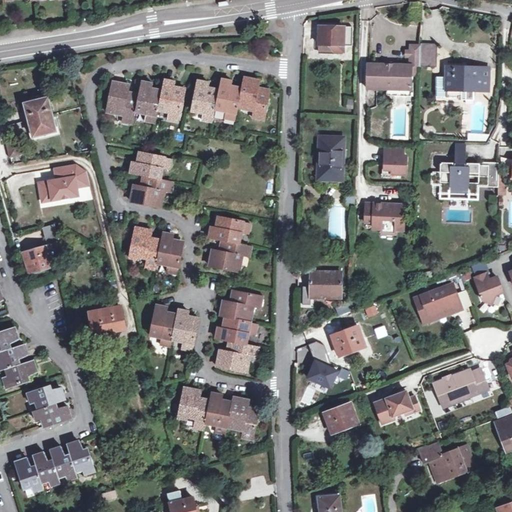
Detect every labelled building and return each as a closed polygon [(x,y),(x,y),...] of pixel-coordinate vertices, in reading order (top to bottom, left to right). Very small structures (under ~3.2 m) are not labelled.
[(422,2),(410,0),(411,16),(422,16),(422,2)] [(353,26),(319,25),(319,51),(344,51),(344,44),(353,44),(353,26)] [(432,45),(410,44),(409,64),(370,63),(369,88),(387,88),(386,94),(412,95),(413,67),(431,67),(432,45)] [(70,66),(67,58),(59,59),(61,67),(70,66)] [(489,70),(441,69),(441,77),(434,78),(433,104),(458,104),(459,101),(472,102),(472,91),(489,90),(489,70)] [(264,120),(270,92),(259,90),(260,82),(244,79),(242,92),(239,106),(255,109),(253,117),(264,120)] [(242,92),(231,90),(233,83),(222,80),(219,94),(216,107),(227,109),(225,119),(236,121),(242,92)] [(179,123),(185,94),(174,91),(176,83),(165,81),(162,95),(159,109),(170,112),(168,121),(179,123)] [(219,94),(208,91),(210,83),(199,81),(193,109),(204,111),(203,120),(213,122),(219,94)] [(139,95),(128,93),(130,86),(114,82),(108,110),(124,114),(123,123),(134,125),(136,111),(139,95)] [(162,95),(151,93),(153,85),(142,82),(139,95),(136,111),(147,113),(145,122),(156,124),(159,109),(162,95)] [(57,132),(48,94),(39,97),(40,101),(26,104),(34,137),(57,132)] [(344,136),(320,135),(318,179),(342,180),(344,136)] [(22,139),(6,143),(11,159),(26,155),(22,139)] [(403,148),(386,147),(384,174),(407,175),(408,156),(403,155),(403,148)] [(499,175),(499,164),(482,163),(482,166),(480,166),(479,164),(475,165),(472,166),(470,169),(466,169),(467,152),(456,152),(456,168),(452,168),(452,165),(449,164),(443,164),(443,165),(441,165),(441,173),(432,174),(432,185),(433,186),(440,186),(440,194),(442,194),(442,195),(449,195),(449,194),(450,194),(451,189),(469,189),(469,194),(470,194),(470,195),(478,196),(479,194),(479,187),(498,187),(499,175)] [(133,163),(131,174),(145,176),(160,179),(162,169),(170,171),(173,159),(143,154),(141,160),(141,164),(133,163)] [(58,182),(41,184),(42,195),(52,193),(53,201),(79,197),(78,189),(92,187),(89,174),(87,171),(86,170),(84,168),(82,166),(78,165),(61,168),(63,181),(58,182)] [(145,176),(143,188),(135,187),(132,202),(160,208),(164,192),(172,194),(175,182),(160,179),(145,176)] [(479,200),(486,201),(487,188),(480,187),(479,200)] [(53,201),(52,193),(42,195),(44,202),(53,201)] [(405,206),(367,204),(366,223),(374,223),(374,228),(383,229),(383,234),(395,235),(396,225),(404,224),(405,206)] [(211,228),(209,239),(223,242),(238,244),(240,233),(249,235),(251,224),(221,218),(219,229),(211,228)] [(55,225),(44,228),(48,247),(25,253),(30,274),(54,267),(52,256),(63,253),(55,225)] [(145,269),(156,271),(162,241),(151,239),(153,232),(136,228),(130,257),(146,260),(145,269)] [(167,273),(178,275),(184,245),(173,243),(174,236),(163,234),(162,241),(158,262),(169,264),(167,273)] [(223,242),(221,252),(213,251),(210,267),(239,272),(242,256),(251,258),(253,247),(238,244),(223,242)] [(342,273),(311,272),(311,298),(342,298),(342,273)] [(486,277),(473,282),(481,298),(479,299),(481,303),(482,302),(491,307),(495,299),(502,296),(496,281),(488,284),(486,277)] [(453,285),(421,297),(429,319),(453,310),(455,313),(463,310),(453,285)] [(264,297),(234,291),(232,298),(236,299),(235,303),(231,303),(224,301),(221,317),(228,319),(250,323),(253,307),(262,308),(264,297)] [(429,319),(421,297),(415,298),(425,325),(455,313),(453,310),(429,319)] [(348,303),(335,307),(339,316),(352,311),(348,303)] [(165,320),(166,316),(167,308),(157,306),(151,335),(161,337),(160,346),(171,348),(172,339),(177,318),(170,317),(169,321),(165,320)] [(122,308),(92,314),(95,330),(105,328),(106,331),(126,328),(122,308)] [(189,313),(179,311),(177,318),(172,339),(183,341),(181,350),(193,352),(199,322),(192,321),(191,325),(187,324),(188,320),(189,313)] [(229,330),(226,330),(219,328),(217,339),(230,342),(246,345),(248,334),(256,336),(258,325),(250,323),(228,319),(227,326),(230,327),(229,330)] [(384,326),(375,329),(378,339),(388,335),(384,326)] [(358,327),(332,336),(339,356),(352,351),(351,349),(364,343),(358,327)] [(0,352),(11,349),(10,344),(19,339),(15,328),(0,333),(0,352)] [(231,353),(228,353),(220,351),(217,367),(246,373),(249,357),(258,359),(260,348),(246,345),(230,342),(228,349),(232,349),(231,353)] [(312,359),(325,359),(325,342),(309,343),(309,349),(298,349),(298,365),(312,365),(312,359)] [(2,359),(0,360),(0,371),(9,368),(21,364),(19,359),(29,355),(25,345),(11,349),(0,352),(2,359)] [(339,370),(315,359),(307,378),(331,388),(339,370)] [(11,375),(4,378),(8,388),(30,381),(28,376),(38,371),(35,360),(21,364),(9,368),(11,375)] [(473,369),(436,382),(443,400),(454,396),(455,398),(480,389),(481,393),(492,389),(485,368),(474,372),(473,369)] [(28,393),(32,404),(39,402),(41,408),(56,403),(66,399),(62,388),(52,390),(51,386),(28,393)] [(206,422),(211,401),(203,399),(203,403),(198,402),(199,399),(201,391),(185,388),(179,417),(196,420),(194,429),(205,431),(206,422)] [(454,396),(443,400),(445,406),(481,393),(480,389),(455,398),(454,396)] [(407,391),(375,401),(382,422),(394,418),(393,415),(404,411),(413,409),(412,405),(417,403),(415,396),(410,398),(407,391)] [(211,401),(206,422),(217,425),(216,433),(227,435),(228,426),(232,405),(225,404),(224,407),(221,406),(221,403),(223,395),(212,393),(211,401)] [(250,400),(234,397),(232,405),(228,426),(244,430),(243,438),(254,441),(260,411),(252,409),(251,412),(248,412),(248,408),(250,400)] [(41,408),(34,411),(37,421),(44,419),(46,425),(72,417),(68,406),(58,408),(56,403),(41,408)] [(420,410),(417,403),(412,405),(413,409),(404,411),(406,415),(420,410)] [(351,404),(324,414),(332,434),(345,429),(344,427),(358,422),(351,404)] [(511,416),(495,422),(507,452),(511,450),(511,416)] [(88,449),(84,451),(80,442),(68,445),(71,455),(76,470),(83,468),(86,475),(96,472),(88,449)] [(438,444),(421,450),(425,464),(430,462),(435,475),(448,470),(451,477),(466,471),(465,470),(474,467),(467,446),(458,449),(458,451),(443,457),(438,444)] [(71,455),(66,456),(63,447),(51,451),(54,460),(59,476),(66,474),(68,481),(78,478),(76,470),(71,455)] [(54,460),(50,462),(45,453),(34,457),(37,466),(42,481),(49,479),(51,486),(61,483),(59,476),(54,460)] [(37,466),(33,467),(28,459),(17,462),(25,487),(32,485),(34,491),(45,488),(42,481),(37,466)] [(448,470),(435,475),(438,482),(451,477),(448,470)] [(181,488),(168,492),(173,511),(198,511),(194,496),(184,498),(181,488)] [(117,489),(104,493),(106,499),(118,496),(117,489)] [(341,511),(340,497),(320,499),(320,511),(341,511)] [(511,511),(511,503),(497,509),(498,511),(511,511)]
